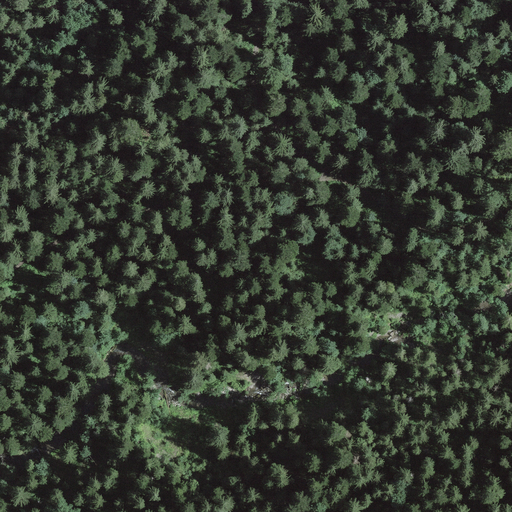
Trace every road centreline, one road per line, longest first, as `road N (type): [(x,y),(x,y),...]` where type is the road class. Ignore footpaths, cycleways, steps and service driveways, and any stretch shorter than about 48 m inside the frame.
road 1 (track): [(511,209),(451,230),(427,227),(344,179),(178,195),(70,225),(0,276)]
road 2 (track): [(344,179),(284,138),(251,93),(256,0)]
